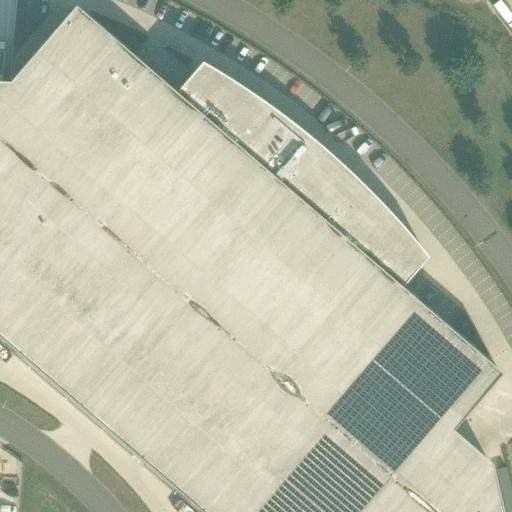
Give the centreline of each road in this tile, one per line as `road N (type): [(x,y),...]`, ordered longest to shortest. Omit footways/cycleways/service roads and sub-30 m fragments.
road 1 (unclassified): [(511,265),(437,178),(343,91),(247,17),(208,0)]
road 2 (unclassified): [(0,430),(99,511)]
